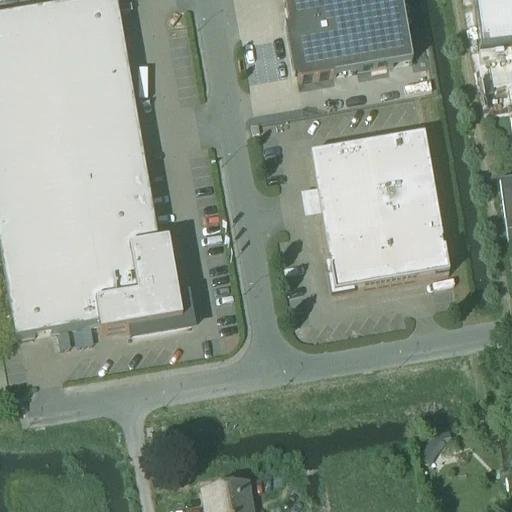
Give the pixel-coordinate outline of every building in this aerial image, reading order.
[(411,67),(399,0),(326,0),(283,8),(296,87),(411,67)] [(511,0),(471,0),(479,52),(511,47),(511,0)] [(170,282),(169,282),(168,276),(171,275),(166,247),(157,249),(117,22),(0,42),(0,271),(13,345),(97,330),(98,340),(126,335),(127,340),(186,330),(180,299),(175,300),(175,298),(172,298),(170,291),(171,291),(172,291),(173,290),(174,289),(174,288),(175,287),(174,286),(174,284),(173,284),(172,283),(171,283),(171,282),(170,282)] [(511,119),(509,120),(511,142),(511,180),(499,182),(507,246),(511,244),(511,119)] [(439,245),(441,244),(422,139),(308,159),(327,264),(328,264),(329,273),(328,273),(332,299),(447,279),(443,253),(441,254),(439,245)] [(251,511),(248,486),(200,495),(202,511),(251,511)]
